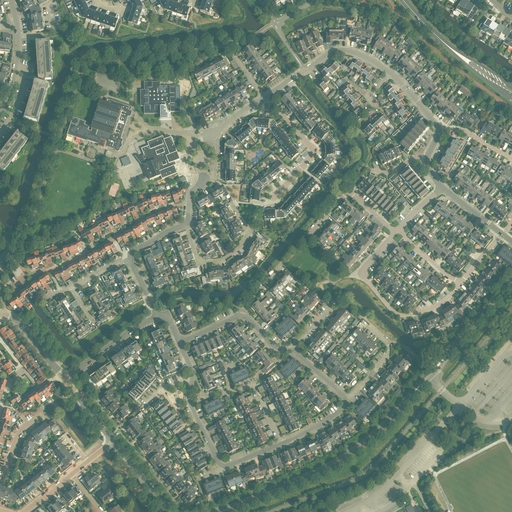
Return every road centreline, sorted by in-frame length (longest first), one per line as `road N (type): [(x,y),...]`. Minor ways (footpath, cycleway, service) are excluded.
road 1 (tertiary): [(221,511),(334,463),(427,378)]
road 2 (residential): [(394,232),(363,269),(391,310),(431,308),(460,283)]
road 3 (residential): [(390,71),(338,50),(266,95)]
road 4 (residential): [(186,224),(202,263),(222,259),(247,233),(231,203)]
road 5 (residential): [(275,194),(314,151),(266,95)]
road 6 (residential): [(281,442),(251,384),(190,406)]
road 7 (tertiary): [(427,378),(511,281)]
road 8 (residential): [(309,235),(346,192),(394,232)]
